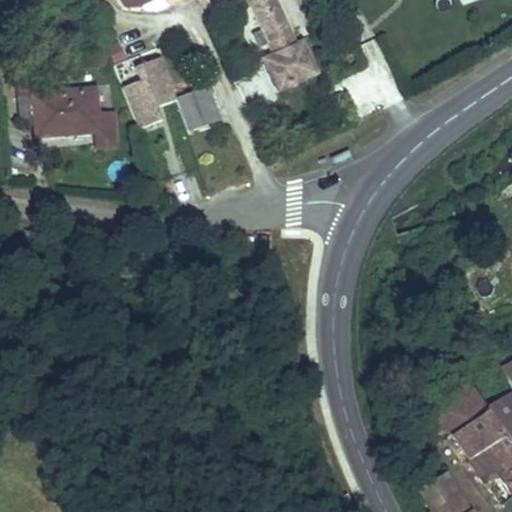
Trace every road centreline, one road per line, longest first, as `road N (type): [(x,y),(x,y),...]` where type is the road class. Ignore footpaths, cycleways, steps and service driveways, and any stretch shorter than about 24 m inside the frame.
road 1 (secondary): [(389,511),(359,456),(334,348),(335,290),(360,212)]
road 2 (unclassified): [(280,205),(163,218),(0,198)]
road 3 (residential): [(280,205),(190,12)]
road 4 (secondary): [(360,212),(430,133),(511,75)]
road 5 (unknown): [(359,456),(418,429),(450,455),(490,511)]
